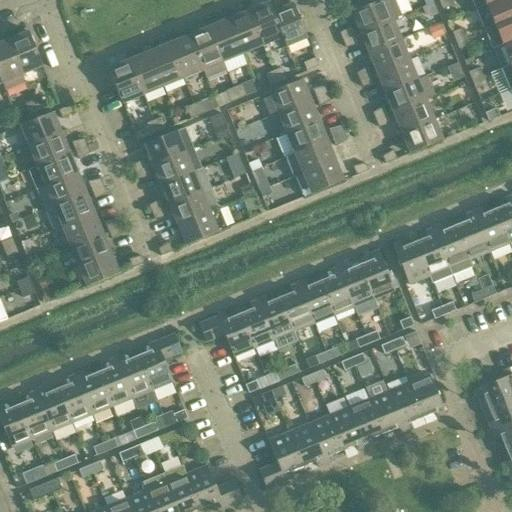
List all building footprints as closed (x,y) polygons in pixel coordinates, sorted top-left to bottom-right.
[(384,0),(352,13),(360,34),(401,17),(394,0),(384,0)] [(451,0),(442,0),(439,2),(442,10),(453,5),(451,0)] [(471,0),(475,10),(499,0),(471,0)] [(511,0),(499,0),(475,10),(484,30),(511,18),(511,0)] [(269,3),(248,12),(263,46),(282,39),(282,38),(272,13),(273,13),(269,3)] [(293,4),(273,13),(272,13),(282,38),(282,39),(286,48),(307,39),(293,4)] [(248,12),(228,20),(243,55),(263,46),(248,12)] [(360,34),(368,54),(401,40),(393,21),(401,17),(360,34)] [(493,49),(493,50),(511,42),(511,18),(484,30),(492,50),(493,49)] [(228,20),(208,28),(226,71),(223,63),(243,55),(228,20)] [(441,26),(430,30),(433,40),(445,36),(441,26)] [(339,34),(342,41),(354,36),(350,27),(339,34)] [(208,28),(188,37),(206,79),(226,71),(208,28)] [(451,33),(455,42),(466,37),(463,29),(451,33)] [(28,32),(8,41),(22,75),(42,67),(28,32)] [(354,36),(342,41),(345,48),(358,45),(354,36)] [(188,37),(168,45),(183,80),(202,71),(206,80),(206,79),(188,37)] [(466,37),(455,42),(458,50),(470,46),(466,37)] [(368,54),(376,73),(409,60),(401,40),(368,54)] [(8,41),(0,43),(0,78),(2,84),(5,92),(25,83),(22,75),(8,41)] [(501,69),(501,70),(511,64),(511,42),(493,50),(501,69)] [(168,45),(148,53),(163,88),(183,80),(168,45)] [(148,53),(128,61),(143,96),(163,88),(148,53)] [(303,64),(306,72),(318,67),(315,59),(303,64)] [(376,73),(385,93),(417,80),(409,60),(376,73)] [(143,96),(128,61),(108,70),(122,104),(143,96)] [(511,64),(501,70),(509,89),(511,88),(511,64)] [(356,74),(359,81),(370,76),(367,67),(356,74)] [(281,69),(273,72),(278,84),(286,80),(281,69)] [(468,73),(471,82),(483,77),(479,69),(468,73)] [(278,84),(273,72),(265,75),(270,87),(278,84)] [(370,76),(359,81),(361,88),(374,85),(370,76)] [(385,93),(393,113),(425,100),(434,96),(427,76),(417,80),(385,93)] [(483,77),(471,82),(475,90),(486,86),(483,77)] [(269,94),(277,114),(310,101),(301,80),(269,94)] [(241,85),(233,89),(238,100),(245,97),(241,85)] [(312,90),(315,99),(327,94),(324,87),(312,90)] [(213,97),(218,108),(238,100),(233,89),(213,97)] [(327,94),(315,99),(319,107),(330,101),(327,94)] [(213,97),(193,105),(198,117),(218,108),(213,97)] [(40,98),(32,101),(37,113),(45,110),(40,98)] [(393,113),(401,133),(433,120),(425,100),(393,113)] [(37,113),(32,101),(24,104),(29,116),(37,113)] [(277,114),(286,134),(318,121),(310,101),(277,114)] [(198,117),(193,105),(185,108),(190,120),(198,117)] [(58,111),(62,120),(73,113),(70,106),(58,111)] [(372,113),(375,121),(387,116),(383,107),(372,113)] [(485,113),(488,122),(499,117),(496,109),(485,113)] [(20,126),(28,147),(61,134),(52,113),(20,126)] [(387,116),(375,121),(378,128),(391,125),(387,116)] [(161,118),(153,121),(158,133),(166,130),(161,118)] [(433,120),(401,133),(410,154),(442,141),(433,120)] [(158,133),(153,121),(145,124),(147,129),(135,134),(138,141),(158,133)] [(286,134),(294,154),(326,141),(318,121),(286,134)] [(224,125),(213,129),(217,139),(228,135),(229,134),(225,124),(224,125)] [(328,130),(332,139),(344,134),(341,126),(328,130)] [(144,146),(152,166),(193,149),(185,129),(144,146)] [(28,147),(37,167),(69,153),(61,134),(28,147)] [(344,134),(332,139),(335,147),(346,141),(344,134)] [(71,143),(74,151),(86,146),(84,140),(71,143)] [(295,176),(295,177),(334,161),(326,141),(294,154),(294,155),(285,158),(292,177),(295,176)] [(86,146),(74,151),(78,160),(89,154),(86,146)] [(152,166),(160,186),(201,169),(193,149),(152,166)] [(381,157),(385,164),(396,159),(393,150),(381,157)] [(27,171),(36,191),(77,173),(69,153),(37,167),(27,171)] [(0,159),(0,181),(9,178),(1,159),(0,159)] [(132,167),(135,173),(146,168),(143,160),(132,167)] [(258,160),(248,164),(251,172),(259,169),(261,168),(258,160)] [(334,161),(295,177),(303,198),(343,182),(334,161)] [(352,167),(356,176),(368,171),(365,164),(352,167)] [(146,168),(135,173),(138,181),(150,178),(146,168)] [(259,169),(251,172),(254,180),(262,177),(265,176),(261,168),(259,169)] [(160,186),(169,206),(210,189),(201,169),(160,186)] [(233,179),(245,174),(243,169),(231,174),(233,179)] [(36,191),(44,210),(85,193),(77,173),(36,191)] [(87,183),(91,191),(103,186),(100,180),(87,183)] [(249,184),(239,188),(243,198),(254,194),(249,184)] [(103,186),(91,191),(95,200),(106,194),(103,186)] [(269,188),(262,191),(265,198),(272,195),(269,188)] [(169,206),(177,226),(218,209),(210,189),(169,206)] [(61,227),(94,213),(85,193),(44,210),(52,230),(61,227)] [(507,204),(495,209),(509,244),(511,242),(511,196),(505,199),(507,204)] [(148,206),(151,213),(163,208),(159,200),(148,206)] [(163,208),(151,213),(154,221),(167,217),(163,208)] [(218,209),(177,226),(185,247),(218,233),(217,232),(227,229),(219,210),(218,209)] [(481,209),(473,213),(489,252),(509,244),(495,209),(483,214),(481,209)] [(17,213),(9,216),(12,223),(20,220),(17,213)] [(61,227),(69,247),(102,233),(94,213),(61,227)] [(466,221),(455,225),(469,260),(489,252),(473,213),(464,216),(466,221)] [(104,223),(107,231),(119,226),(116,219),(104,223)] [(441,226),(433,229),(452,276),(472,268),(469,260),(455,225),(443,230),(441,226)] [(119,226),(107,231),(111,240),(122,234),(119,226)] [(427,237),(414,242),(428,277),(429,276),(432,284),(452,276),(433,229),(425,232),(427,237)] [(69,247),(78,267),(110,253),(102,233),(69,247)] [(0,243),(3,251),(15,246),(11,238),(0,243)] [(428,277),(414,242),(403,246),(401,242),(392,245),(408,285),(428,277)] [(157,249),(160,257),(172,252),(169,243),(157,249)] [(15,246),(3,251),(6,259),(18,254),(15,246)] [(372,260),(360,265),(374,299),(394,290),(378,251),(370,255),(372,260)] [(110,253),(78,267),(86,287),(119,274),(110,253)] [(128,259),(132,269),(143,264),(140,256),(128,259)] [(345,265),(338,268),(353,307),(374,299),(360,265),(348,270),(345,265)] [(332,276),(320,281),(334,315),(353,307),(338,268),(330,271),(332,276)] [(16,283),(19,291),(31,286),(28,278),(16,283)] [(306,281),(298,285),(314,323),(334,315),(320,281),(308,286),(306,281)] [(291,293),(280,297),(294,331),(314,323),(298,285),(289,288),(291,293)] [(31,286),(19,291),(23,299),(35,294),(31,286)] [(492,287),(482,291),(485,299),(495,295),(492,287)] [(485,299),(482,291),(471,295),(474,304),(485,299)] [(265,298),(258,301),(274,340),(294,331),(280,297),(267,303),(265,298)] [(252,309),(239,314),(253,348),(274,340),(258,301),(250,304),(252,309)] [(452,303),(441,308),(444,316),(456,311),(452,303)] [(444,316),(441,308),(431,312),(434,320),(444,316)] [(253,348),(239,314),(227,319),(225,315),(199,325),(205,342),(224,335),(233,356),(253,348)] [(399,322),(402,330),(413,326),(410,317),(399,322)] [(376,332),(365,336),(368,344),(379,340),(376,332)] [(149,351),(137,356),(151,390),(172,382),(163,359),(181,352),(174,335),(147,346),(149,351)] [(368,344),(365,336),(354,341),(358,348),(368,344)] [(402,338),(391,342),(395,351),(406,347),(402,338)] [(395,351),(391,342),(381,346),(385,356),(395,351)] [(336,348),(326,353),(329,360),(339,356),(336,348)] [(329,360),(326,353),(315,357),(318,365),(329,360)] [(362,354),(352,358),(355,367),(365,363),(362,354)] [(124,356),(115,359),(131,398),(151,390),(137,356),(126,361),(124,356)] [(309,368),(318,365),(315,357),(306,360),(309,368)] [(355,367),(352,358),(340,363),(344,372),(355,367)] [(109,367),(97,372),(111,407),(131,398),(115,359),(107,363),(109,367)] [(365,363),(355,367),(359,376),(360,379),(372,374),(367,362),(365,363)] [(296,365),(286,369),(289,377),(299,373),(296,365)] [(289,377),(286,369),(275,373),(278,381),(289,377)] [(322,371),(312,375),(315,383),(325,379),(322,371)] [(83,373),(75,376),(91,415),(111,407),(97,372),(85,377),(83,373)] [(483,396),(488,408),(511,398),(511,374),(475,390),(478,398),(483,396)] [(315,383),(312,375),(300,379),(304,388),(315,383)] [(69,384),(57,389),(71,423),(91,415),(75,376),(67,379),(69,384)] [(408,385),(422,419),(435,414),(437,419),(445,416),(429,376),(408,385)] [(244,385),(248,394),(259,389),(255,381),(244,385)] [(422,419),(408,385),(388,393),(404,433),(412,429),(410,424),(422,419)] [(282,387),(271,392),(275,400),(286,395),(282,387)] [(44,389),(35,392),(51,431),(71,423),(57,389),(46,394),(44,389)] [(29,400),(17,405),(31,440),(51,431),(35,392),(27,395),(29,400)] [(275,400),(271,392),(261,396),(264,405),(275,400)] [(404,433),(388,393),(369,401),(383,435),(395,431),(397,436),(404,433)] [(488,422),(491,431),(511,422),(511,398),(488,408),(493,420),(488,422)] [(369,401),(349,409),(358,433),(365,449),(373,445),(371,440),(383,435),(369,401)] [(31,440),(17,405),(6,410),(4,405),(0,406),(0,421),(11,448),(31,440)] [(358,451),(365,449),(358,433),(349,409),(329,417),(336,433),(343,452),(355,447),(357,452),(358,451)] [(171,412),(162,416),(167,427),(176,423),(187,418),(184,410),(173,415),(171,412)] [(154,423),(143,427),(147,436),(157,432),(167,427),(162,416),(152,419),(154,423)] [(312,433),(325,465),(333,462),(331,457),(343,452),(336,433),(329,417),(309,425),(312,433)] [(500,436),(505,449),(511,445),(511,422),(491,431),(494,438),(500,436)] [(303,468),(316,463),(318,468),(325,465),(312,433),(309,425),(288,433),(303,468)] [(147,436),(143,427),(133,432),(136,440),(147,436)] [(180,429),(169,433),(173,442),(183,437),(180,429)] [(158,437),(149,441),(154,452),(163,448),(162,446),(173,442),(169,433),(158,437)] [(259,472),(266,489),(292,478),(290,473),(303,468),(288,433),(268,442),(277,464),(259,472)] [(114,439),(103,444),(107,452),(117,448),(114,439)] [(149,441),(129,450),(133,459),(143,454),(144,456),(154,452),(149,441)] [(107,452),(103,444),(92,448),(96,457),(107,452)] [(133,459),(129,450),(118,455),(122,463),(133,459)] [(74,456),(63,460),(67,469),(77,464),(74,456)] [(67,469),(63,460),(53,465),(56,473),(67,469)] [(99,462),(89,466),(93,475),(103,471),(99,462)] [(21,475),(26,486),(47,477),(42,466),(21,475)] [(93,475),(89,466),(78,471),(82,480),(93,475)] [(186,475),(183,467),(163,475),(166,483),(178,511),(195,511),(201,510),(186,475)] [(207,467),(186,475),(201,510),(212,505),(214,510),(241,499),(234,481),(216,489),(207,467)] [(57,479),(49,483),(53,493),(62,490),(57,479)] [(53,493),(49,483),(29,491),(33,502),(53,493)] [(178,511),(166,483),(146,492),(154,511),(178,511)] [(131,511),(154,511),(146,492),(126,500),(131,511)] [(39,504),(42,511),(61,511),(55,497),(39,504)] [(131,511),(126,500),(106,508),(107,511),(131,511)]
